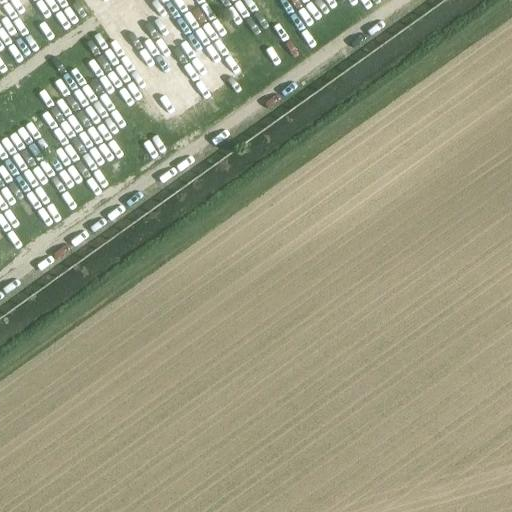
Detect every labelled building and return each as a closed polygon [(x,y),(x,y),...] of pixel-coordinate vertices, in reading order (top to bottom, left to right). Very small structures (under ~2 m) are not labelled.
[(302,0),(311,14),(334,0),(302,0)] [(79,38),(89,34),(77,8),(67,12),(79,38)] [(114,51),(123,47),(111,21),(103,25),(114,51)] [(47,27),(30,38),(57,79),(73,69),(47,27)] [(82,113),(97,111),(95,98),(80,100),(82,113)] [(69,110),(23,134),(32,151),(78,128),(69,110)] [(90,119),(120,165),(133,157),(103,110),(90,119)]
